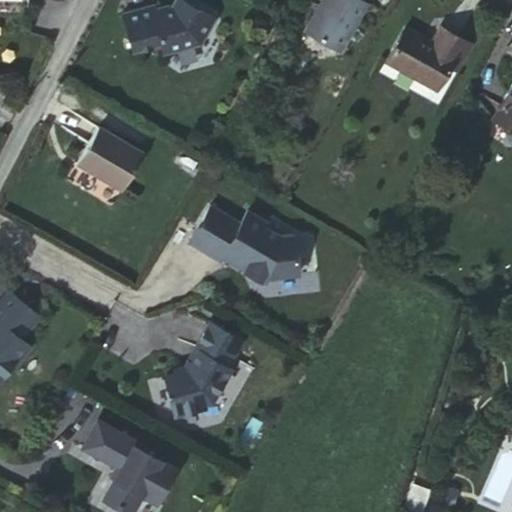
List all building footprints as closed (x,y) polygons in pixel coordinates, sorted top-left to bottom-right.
[(151,3),(119,12),(129,50),(157,42),(161,56),(198,45),(214,19),(192,6),(195,0),(170,0),(168,5),(153,9),(151,3)] [(357,0),(319,0),(302,31),(338,51),(364,4),(357,0)] [(404,26),(384,60),(437,89),(450,66),(458,70),(471,44),(440,27),(432,41),(404,26)] [(511,80),(492,117),(511,127),(511,80)] [(233,112),(214,143),(234,155),(252,125),(233,112)] [(102,121),(79,154),(124,184),(146,150),(102,121)] [(291,228),(278,231),(262,223),(264,218),(244,207),(237,219),(207,203),(186,240),(217,258),(223,247),(241,257),(238,263),(264,278),(265,273),(296,269),(291,228)] [(7,291),(0,299),(0,381),(15,364),(16,366),(30,348),(19,338),(38,315),(7,291)] [(186,359),(181,369),(172,373),(173,376),(164,381),(181,419),(209,407),(208,403),(215,400),(233,368),(229,366),(244,340),(208,320),(193,347),(197,349),(190,361),(186,359)] [(124,511),(129,511),(139,494),(153,503),(173,468),(143,451),(146,447),(96,418),(80,446),(115,466),(108,477),(111,478),(101,494),(103,499),(124,511)]
